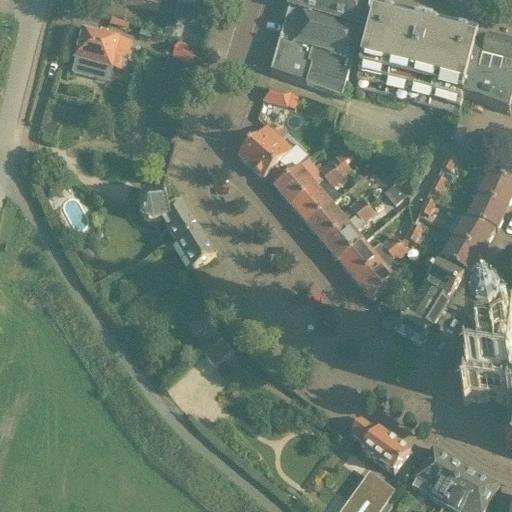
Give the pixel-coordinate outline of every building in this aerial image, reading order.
[(160,0),(97,0),(158,12),(160,0)] [(177,0),(174,21),(196,24),(200,0),(177,0)] [(370,0),(292,0),(272,76),(343,96),(370,0)] [(460,119),(462,103),(472,61),(477,42),(478,40),(375,13),(355,92),(460,119)] [(174,28),(166,26),(164,37),(172,38),(174,28)] [(108,87),(113,70),(125,73),(132,44),(119,41),(120,41),(83,31),(75,60),(76,61),(72,77),(108,87)] [(463,102),(480,107),(510,118),(511,114),(511,48),(488,42),(487,46),(477,43),(473,62),(463,102)] [(200,52),(178,44),(172,62),(194,69),(200,52)] [(291,95),(268,89),(264,103),(287,110),(291,95)] [(155,93),(150,109),(172,116),(177,100),(155,93)] [(281,186),(290,178),(279,167),(293,152),(266,129),(239,160),(265,183),(270,177),(281,186)] [(458,131),(455,130),(451,143),(461,148),(465,132),(458,131)] [(281,186),(275,191),(292,210),(308,197),(337,172),(343,167),(351,160),(345,153),(338,159),(339,159),(332,165),(331,164),(323,171),(320,166),(315,170),(309,163),(301,171),(300,170),(290,178),(281,186)] [(457,161),(448,157),(442,170),(450,174),(457,161)] [(351,174),(348,169),(354,164),(351,160),(343,167),(337,172),(308,197),(292,210),(308,229),(333,208),(342,200),(333,189),(344,179),(351,174)] [(480,198),(508,211),(511,201),(511,185),(490,176),(480,198)] [(446,182),(438,178),(431,192),(440,196),(446,182)] [(163,225),(177,247),(200,233),(182,204),(180,205),(177,201),(167,206),(166,197),(156,199),(149,201),(144,203),(141,206),(139,209),(140,214),(141,218),(143,222),(146,225),(150,227),(153,227),(160,226),(163,225)] [(480,198),(470,220),(494,232),(497,233),(508,211),(480,198)] [(435,205),(427,201),(420,214),(428,218),(435,205)] [(308,229),(324,248),(358,220),(370,210),(364,202),(342,220),(333,208),(308,229)] [(376,218),(370,210),(358,220),(324,248),(340,266),(365,246),(355,235),(364,227),(376,218)] [(482,255),(494,232),(470,220),(467,219),(456,239),(482,255)] [(413,228),(411,234),(407,242),(411,244),(415,245),(421,232),(413,228)] [(373,256),(365,246),(340,266),(356,285),(400,248),(407,242),(411,234),(406,229),(395,239),(373,256)] [(216,259),(200,233),(177,247),(193,274),(216,259)] [(469,277),(482,255),(456,239),(443,262),(469,277)] [(405,250),(411,244),(407,242),(400,248),(356,285),(373,305),(397,284),(388,273),(397,266),(396,265),(408,255),(405,250)] [(464,275),(439,261),(397,336),(423,350),(433,332),(423,326),(448,282),(457,287),(464,275)] [(220,334),(205,317),(188,333),(203,349),(220,334)] [(216,370),(233,353),(222,341),(205,358),(216,370)] [(511,357),(478,353),(474,348),(469,352),(473,357),(467,399),(462,404),(465,408),(471,404),(506,407),(509,411),(510,411),(511,411),(511,423),(508,423),(508,427),(511,427),(511,446),(506,446),(506,449),(511,449),(511,458),(511,459),(511,458),(511,357)] [(377,433),(361,422),(349,437),(366,450),(362,455),(395,479),(411,455),(388,439),(388,438),(382,433),(381,434),(378,432),(377,433)] [(428,501),(444,510),(466,471),(433,452),(415,481),(433,492),(428,501)] [(486,511),(499,490),(466,471),(444,510),(448,511),(463,511),(464,509),(468,511),(486,511)] [(382,511),(396,494),(370,476),(343,511),(382,511)]
